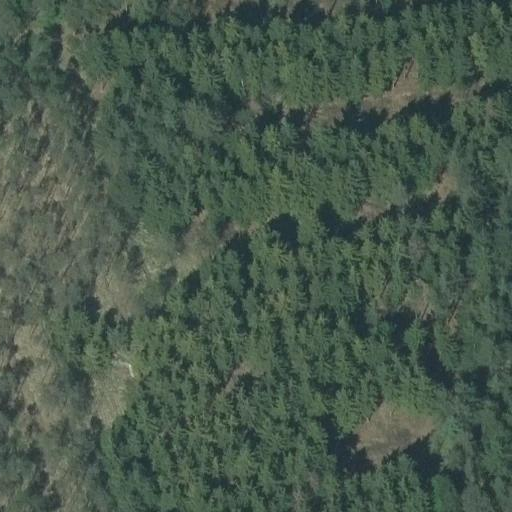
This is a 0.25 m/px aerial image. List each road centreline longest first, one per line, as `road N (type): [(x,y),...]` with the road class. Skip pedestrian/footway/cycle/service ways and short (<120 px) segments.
road 1 (track): [(424,511),(511,154)]
road 2 (track): [(110,0),(0,75)]
